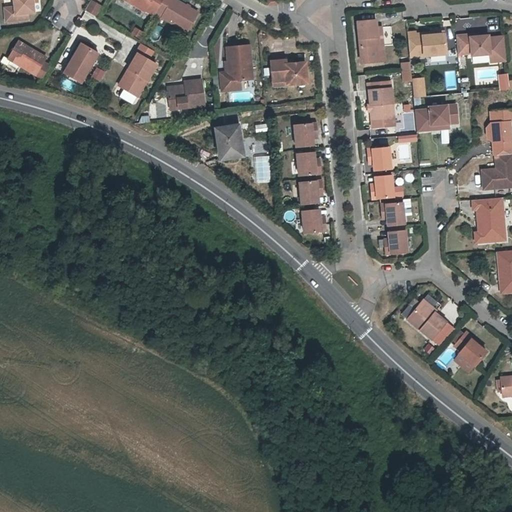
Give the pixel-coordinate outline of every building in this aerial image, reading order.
[(34,12),(33,2),(32,0),(14,0),(15,8),(5,9),(6,22),(28,20),(27,13),(34,12)] [(102,6),(91,0),(89,0),(84,10),(96,17),(102,6)] [(146,11),(155,16),(164,0),(123,0),(145,13),(146,11)] [(164,0),(155,16),(162,20),(163,19),(187,33),(199,13),(176,0),(164,0)] [(376,47),(378,47),(377,28),(376,20),(357,22),(360,48),(376,47)] [(138,38),(142,31),(133,27),(130,34),(138,38)] [(447,54),(445,34),(430,36),(430,33),(415,35),(415,32),(407,33),(410,57),(447,54)] [(488,36),(478,36),(470,37),(470,35),(456,36),(458,55),(471,54),(471,56),(490,54),(488,38),(488,36)] [(497,37),(488,38),(490,54),(491,62),(500,62),(497,37)] [(505,37),(497,37),(500,62),(507,61),(505,37)] [(19,42),(9,59),(36,76),(47,59),(19,42)] [(150,58),(153,50),(140,44),(136,52),(150,58)] [(73,66),(67,75),(81,83),(98,54),(81,45),(70,64),(73,66)] [(229,72),(230,80),(241,79),(252,78),(249,45),(227,47),(228,60),(229,72)] [(378,47),(376,47),(377,62),(385,61),(384,46),(378,47)] [(376,47),(360,48),(361,63),(377,62),(376,47)] [(132,72),(122,87),(138,97),(157,65),(138,54),(129,70),(132,72)] [(305,63),(292,63),(286,64),(285,61),(285,60),(271,62),(273,80),(287,79),(287,84),(306,82),(305,63)] [(401,63),(402,82),(411,81),(409,62),(401,63)] [(64,74),(67,75),(73,66),(70,64),(64,74)] [(95,67),(90,79),(98,82),(103,71),(95,67)] [(468,69),(461,69),(463,83),(469,83),(468,69)] [(120,86),(122,87),(132,72),(129,70),(120,86)] [(230,80),(229,72),(221,73),(222,92),(242,90),(241,79),(230,80)] [(413,78),(414,97),(423,96),(422,78),(413,78)] [(185,90),(168,92),(171,110),(204,106),(201,81),(184,83),(185,86),(185,90)] [(387,119),(394,118),(391,81),(380,82),(380,89),(371,90),(369,90),(370,105),(368,105),(368,111),(371,111),(372,120),(372,128),(388,126),(387,119)] [(417,132),(432,130),(431,126),(448,124),(457,123),(456,108),(415,112),(417,132)] [(511,153),(511,146),(511,140),(510,122),(511,122),(511,110),(491,112),(491,123),(487,129),(488,137),(493,142),(494,155),(496,155),(511,153)] [(217,162),(243,158),(239,123),(234,124),(211,127),(217,162)] [(254,125),(255,132),(267,130),(266,123),(254,125)] [(309,139),(314,138),(313,130),(317,130),(316,123),(294,125),(296,148),(310,146),(309,139)] [(373,156),(373,164),(377,164),(378,171),(393,170),(391,147),(367,150),(368,157),(373,156)] [(321,174),(320,166),(316,167),(315,159),(311,159),(311,153),(297,154),(299,176),(321,174)] [(511,153),(496,155),(497,169),(483,170),(484,186),(498,185),(499,187),(511,186),(511,153)] [(379,183),(375,183),(376,191),(371,191),(371,199),(396,197),(394,175),(378,176),(379,183)] [(315,197),(319,196),(318,189),(322,188),(322,180),(300,183),(302,205),(315,204),(315,197)] [(475,208),(477,208),(483,207),(484,218),(478,218),(479,226),(481,225),(482,230),(480,230),(480,240),(506,238),(503,205),(499,205),(499,197),(474,199),(475,208)] [(382,204),(383,212),(389,211),(389,219),(392,218),(393,226),(407,224),(405,202),(382,204)] [(327,232),(326,224),(322,224),(321,217),(317,217),(316,210),(302,211),(305,234),(327,232)] [(395,238),(391,238),(392,246),(387,246),(388,254),(410,252),(408,229),(394,231),(395,238)] [(499,295),(511,293),(511,250),(495,252),(499,295)] [(423,299),(420,302),(432,311),(436,309),(423,299)] [(444,322),(432,311),(420,302),(406,319),(430,339),(444,322)] [(487,351),(480,345),(472,338),(473,336),(467,331),(455,345),(461,350),(460,352),(466,357),(475,365),(487,351)] [(481,343),(473,336),(472,338),(480,345),(481,343)] [(460,352),(458,353),(455,357),(471,370),(475,365),(466,357),(460,352)] [(511,387),(511,373),(503,374),(503,376),(499,377),(500,387),(504,386),(504,388),(511,387)]
